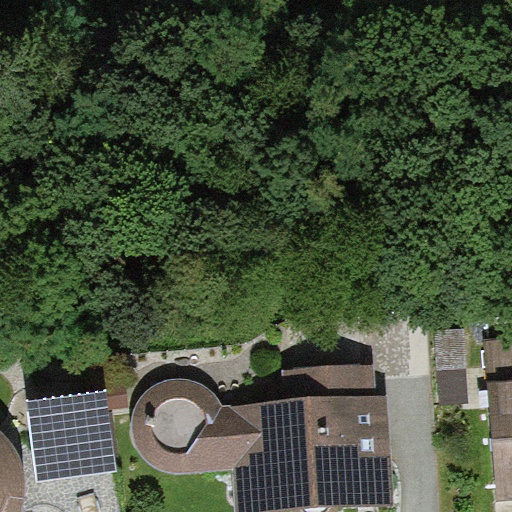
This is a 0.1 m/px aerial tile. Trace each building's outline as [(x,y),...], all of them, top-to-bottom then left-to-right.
[(450,396),(476,395),(473,339),(447,340),(450,396)] [(511,343),(495,344),(505,504),(511,503),(511,343)] [(284,405),(229,408),(221,394),(207,384),(189,378),(170,380),(153,389),(141,404),(135,424),(139,444),(150,461),(168,472),(188,475),(239,475),(240,511),(399,511),(398,397),(382,396),(379,367),(284,369),(284,405)] [(108,398),(32,410),(41,469),(117,457),(108,398)] [(0,511),(20,511),(26,504),(32,479),(28,456),(17,434),(0,419),(0,511)]
